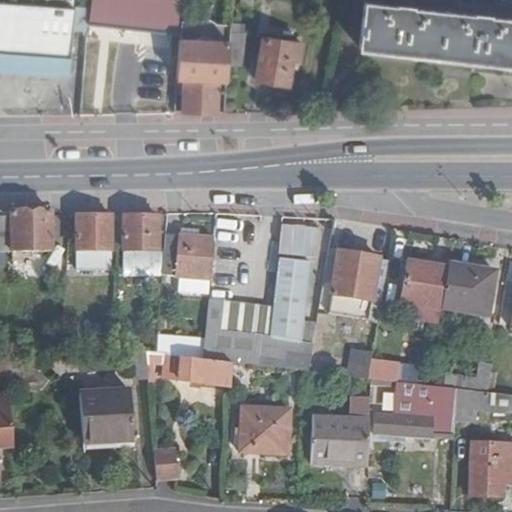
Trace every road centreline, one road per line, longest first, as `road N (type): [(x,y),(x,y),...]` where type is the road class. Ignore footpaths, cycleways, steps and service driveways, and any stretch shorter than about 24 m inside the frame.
road 1 (primary): [(511,145),(375,150),(211,171)]
road 2 (primary): [(0,175),(211,171)]
road 3 (primary): [(211,171),(390,175)]
road 4 (residential): [(390,175),(433,209),(511,222)]
road 5 (primary): [(390,175),(511,177)]
